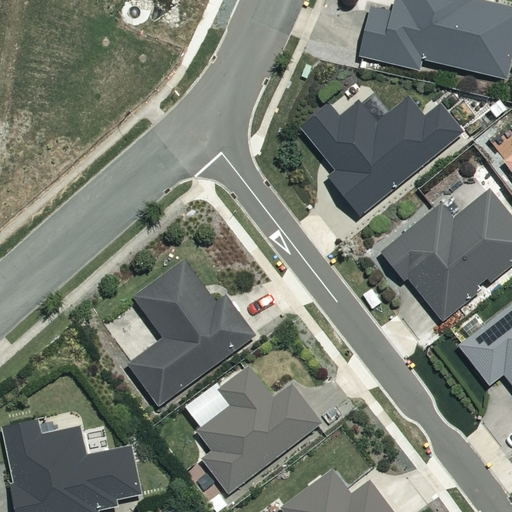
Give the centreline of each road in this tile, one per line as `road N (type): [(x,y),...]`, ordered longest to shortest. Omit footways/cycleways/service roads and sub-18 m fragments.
road 1 (residential): [(201,126),(498,511)]
road 2 (residential): [(0,301),(201,126)]
road 3 (residential): [(201,126),(250,56),(271,0)]
